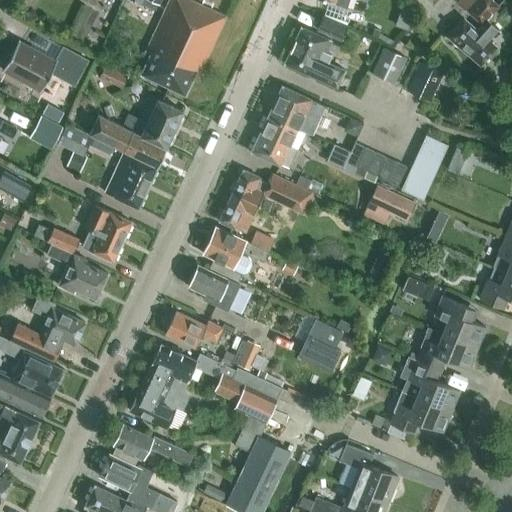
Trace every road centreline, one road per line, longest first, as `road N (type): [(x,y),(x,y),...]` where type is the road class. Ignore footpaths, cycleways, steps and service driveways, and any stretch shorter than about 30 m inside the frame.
road 1 (unclassified): [(48,511),(283,0)]
road 2 (residential): [(511,499),(294,407)]
